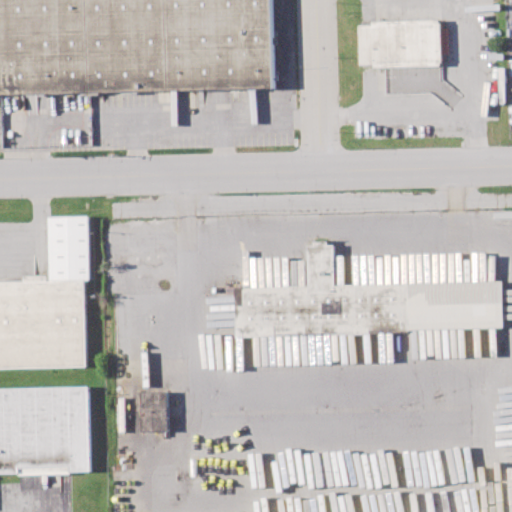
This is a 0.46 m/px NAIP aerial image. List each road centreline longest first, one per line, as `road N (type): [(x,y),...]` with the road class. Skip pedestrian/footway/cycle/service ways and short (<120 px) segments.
road 1 (tertiary): [(511,163),(0,178)]
road 2 (residential): [(317,0),(325,165)]
